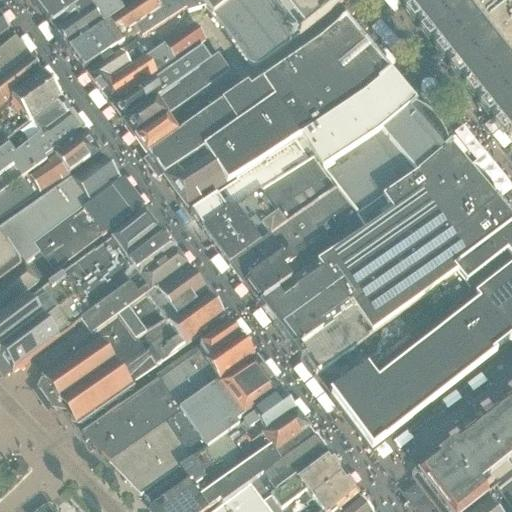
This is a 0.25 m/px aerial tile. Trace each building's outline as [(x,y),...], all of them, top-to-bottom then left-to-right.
[(35,0),(32,3),(50,26),(83,4),(83,5),(90,0),(35,0)] [(86,8),(54,31),(68,51),(123,14),(145,0),(90,0),(83,5),(86,8)] [(86,76),(120,54),(125,51),(122,46),(139,34),(141,38),(186,10),(188,13),(205,8),(199,0),(145,0),(123,14),(68,51),(69,52),(71,55),(78,55),(80,58),(81,68),(86,76)] [(336,0),(199,0),(205,8),(206,7),(246,64),(249,65),(257,65),(259,65),(261,64),(263,63),(295,37),(297,39),(340,4),(336,0)] [(511,144),(511,0),(397,0),(428,39),(492,120),(511,144)] [(0,21),(0,39),(8,33),(0,21)] [(316,42),(260,83),(274,103),(217,142),(163,179),(171,190),(174,188),(177,193),(175,194),(187,211),(187,212),(300,140),(362,99),(390,76),(389,75),(387,76),(368,53),(369,47),(366,44),(360,44),(344,24),(345,23),(344,22),(316,42)] [(195,26),(144,60),(98,91),(109,106),(206,41),(195,26)] [(0,81),(28,60),(14,42),(0,53),(0,81)] [(134,45),(125,51),(120,54),(86,76),(98,91),(144,60),(134,45)] [(122,124),(156,101),(155,100),(160,97),(187,78),(198,70),(211,61),(202,49),(151,83),(111,109),(122,124)] [(156,101),(122,124),(135,140),(166,118),(167,118),(189,102),(199,95),(210,88),(229,75),(217,57),(198,70),(187,78),(160,97),(155,100),(156,101)] [(0,111),(42,79),(28,60),(0,81),(0,111)] [(322,174),(382,135),(407,114),(407,113),(415,106),(414,104),(411,106),(390,81),(392,79),(390,76),(362,99),(300,140),(314,161),(322,174)] [(61,104),(42,79),(0,111),(0,148),(6,144),(12,140),(12,139),(28,128),(61,104)] [(260,83),(250,91),(247,86),(211,111),(180,132),(181,133),(147,157),(163,179),(217,142),(274,103),(260,83)] [(210,110),(199,96),(167,119),(166,118),(135,140),(146,156),(147,155),(177,135),(177,134),(210,110)] [(12,140),(6,144),(8,147),(7,148),(15,158),(39,137),(69,116),(61,104),(28,128),(12,139),(12,140)] [(407,113),(407,114),(382,135),(322,174),(336,192),(348,207),(356,217),(411,181),(447,151),(451,147),(450,146),(447,149),(419,117),(423,114),(422,113),(418,116),(413,110),(416,107),(415,106),(407,113)] [(84,135),(70,117),(40,138),(39,137),(15,158),(7,148),(0,153),(0,195),(20,180),(22,181),(53,158),(54,159),(84,135)] [(28,179),(0,198),(0,222),(99,156),(84,135),(54,159),(54,160),(28,179)] [(299,152),(298,153),(293,145),(248,174),(252,181),(244,186),(242,182),(190,216),(202,231),(235,210),(253,199),(252,198),(267,188),(306,163),(299,152)] [(316,375),(317,375),(331,395),(366,367),(370,372),(457,308),(449,299),(440,287),(456,275),(452,271),(511,227),(511,220),(498,204),(499,204),(497,201),(496,201),(491,196),(492,195),(490,190),(488,185),(486,183),(484,181),(480,178),(476,176),(475,176),(452,149),(451,147),(447,151),(411,181),(356,217),(355,217),(366,233),(290,284),(260,305),(282,335),(301,361),(303,359),(315,375),(316,375)] [(0,231),(0,286),(40,257),(34,249),(82,213),(121,184),(103,160),(72,183),(71,182),(0,231)] [(223,260),(229,267),(270,239),(302,216),(336,192),(322,174),(314,161),(262,193),(260,194),(253,199),(235,210),(202,231),(211,243),(214,240),(220,248),(218,250),(222,256),(221,257),(224,260),(223,260)] [(141,211),(121,184),(82,213),(34,249),(40,257),(24,269),(33,283),(50,270),(54,275),(64,268),(62,266),(75,258),(73,254),(79,249),(82,253),(94,243),(91,240),(98,235),(102,240),(141,211)] [(304,244),(304,245),(319,235),(316,230),(348,207),(336,192),(302,216),(270,239),(229,267),(244,287),(304,244)] [(290,284),(366,233),(355,217),(356,217),(348,207),(316,230),(319,235),(304,245),(304,244),(244,287),(259,306),(260,305),(290,284)] [(159,235),(144,216),(94,254),(51,285),(79,326),(82,324),(122,294),(122,293),(174,254),(175,254),(174,253),(173,253),(160,237),(161,236),(160,235),(159,235)] [(449,299),(457,308),(466,302),(493,336),(481,345),(491,357),(511,340),(511,227),(452,271),(456,275),(440,287),(449,299)] [(82,324),(93,338),(96,335),(117,320),(150,296),(186,269),(174,254),(122,293),(122,294),(82,324)] [(0,313),(1,313),(36,286),(33,283),(24,269),(0,286),(0,313)] [(150,296),(117,320),(135,344),(144,338),(158,330),(163,326),(166,329),(208,299),(186,269),(150,296)] [(0,363),(10,377),(24,367),(79,326),(51,285),(0,322),(0,363)] [(161,365),(176,355),(223,321),(224,320),(208,299),(166,329),(163,326),(158,330),(144,338),(135,344),(133,345),(144,361),(153,354),(161,365)] [(331,395),(332,396),(333,395),(371,449),(491,357),(481,345),(493,336),(466,302),(457,308),(370,372),(366,367),(331,395)] [(98,345),(41,385),(37,387),(53,409),(64,402),(78,422),(161,365),(153,354),(144,361),(133,345),(135,344),(117,320),(96,335),(93,338),(98,345)] [(159,381),(159,380),(159,381),(181,414),(255,361),(230,328),(193,353),(176,365),(178,368),(159,381)] [(282,397),(255,361),(181,414),(115,459),(116,460),(110,464),(109,464),(140,497),(142,496),(178,471),(225,437),(238,428),(282,397)] [(116,460),(115,459),(181,414),(159,381),(158,381),(158,382),(89,430),(88,442),(99,454),(100,454),(110,464),(116,460)] [(251,446),(295,414),(282,397),(238,428),(251,446)] [(511,402),(470,435),(468,432),(461,438),(463,441),(418,476),(419,478),(417,480),(425,491),(428,489),(432,495),(428,498),(438,511),(443,509),(446,511),(468,511),(494,493),(497,496),(511,483),(511,402)] [(314,442),(309,433),(295,414),(251,446),(238,428),(178,471),(207,511),(218,511),(250,488),(251,489),(314,442)] [(251,489),(263,505),(270,500),(327,458),(314,442),(251,489)] [(270,500),(278,511),(282,511),(305,496),(311,503),(343,479),(327,458),(270,500)] [(154,511),(207,511),(178,471),(142,496),(152,508),(154,511)] [(341,511),(358,499),(346,483),(306,511),(341,511)] [(268,511),(263,505),(251,489),(250,488),(218,511),(268,511)] [(368,511),(358,498),(358,499),(341,511),(368,511)] [(490,499),(473,511),(494,511),(490,507),(494,504),(490,499)]
